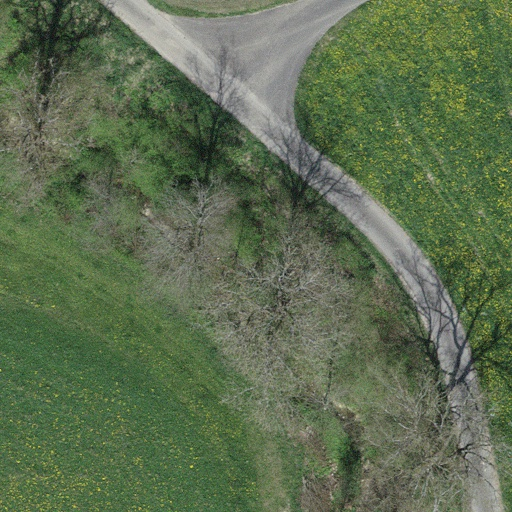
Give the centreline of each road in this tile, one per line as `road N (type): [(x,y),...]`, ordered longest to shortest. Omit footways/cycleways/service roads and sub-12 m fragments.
road 1 (unclassified): [(485,511),(432,297),(400,254),(120,0)]
road 2 (track): [(364,0),(220,84)]
